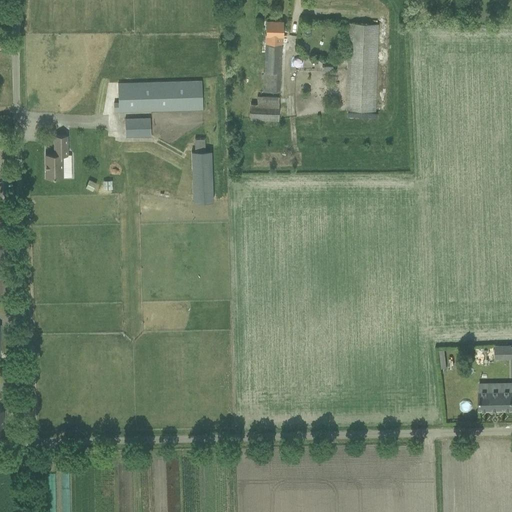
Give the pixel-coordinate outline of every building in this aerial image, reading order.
[(283,21),(266,21),(266,42),(262,42),(262,58),(266,58),(265,92),(280,92),(283,21)] [(379,25),(378,25),(350,23),(345,108),(345,110),(375,111),(379,25)] [(124,112),(151,111),(203,110),(202,80),(117,83),(118,102),(114,102),(114,112),(124,112)] [(250,103),(250,119),(278,121),(279,97),(257,96),(257,104),(250,103)] [(151,135),(150,118),(125,119),(125,137),(151,135)] [(45,155),(46,177),(62,177),(62,155),(67,155),(66,135),(54,136),(55,154),(45,155)] [(190,138),(192,202),(213,201),(211,150),(204,150),(204,138),(190,138)] [(496,390),(479,391),(480,409),(511,408),(511,390),(507,390),(507,386),(496,386),(496,390)]
